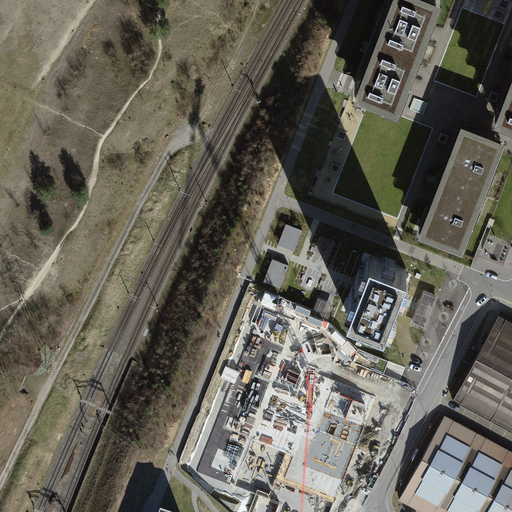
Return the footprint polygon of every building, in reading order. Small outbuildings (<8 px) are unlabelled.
[(438,0),(382,0),(347,85),(395,105),(404,84),(431,18),(438,0)] [(511,71),(504,91),(493,121),(511,128),(511,71)] [(429,198),(414,235),(461,254),(505,143),(458,124),(447,153),(429,198)] [(407,268),(372,255),(361,284),(350,312),(385,325),(396,297),(407,268)] [(511,319),(500,313),(453,400),(511,431),(511,319)] [(328,364),(268,345),(270,338),(256,333),(243,373),(318,397),(328,364)] [(322,391),(342,396),(346,383),(325,378),(322,391)] [(335,461),(369,473),(395,402),(361,389),(335,461)] [(511,511),(511,452),(444,416),(400,498),(426,511),(511,511)] [(292,457),(231,437),(233,430),(220,426),(207,464),(281,489),(292,457)] [(303,511),(342,511),(353,481),(292,460),(284,482),(311,492),(303,511)]
